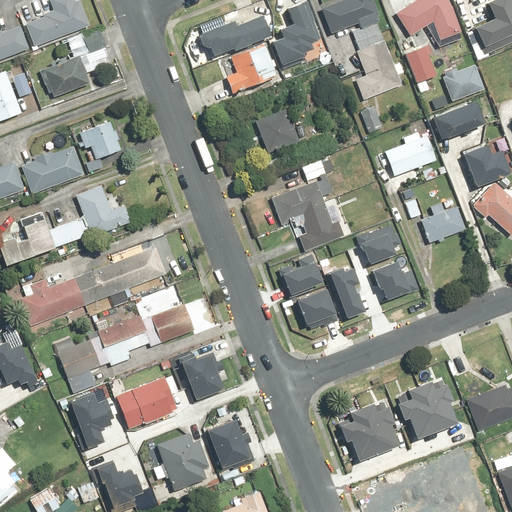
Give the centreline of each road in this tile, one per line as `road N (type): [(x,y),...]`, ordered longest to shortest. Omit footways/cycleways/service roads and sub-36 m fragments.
road 1 (residential): [(276,388),(132,6)]
road 2 (residential): [(511,297),(276,388)]
road 3 (residential): [(322,511),(276,388)]
